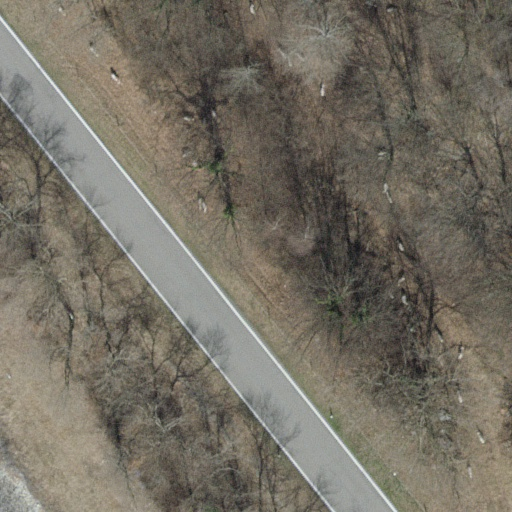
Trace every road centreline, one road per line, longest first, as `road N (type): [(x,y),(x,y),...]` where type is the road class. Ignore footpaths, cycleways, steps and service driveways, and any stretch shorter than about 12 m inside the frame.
road 1 (unclassified): [(354,511),(0,66)]
road 2 (track): [(502,511),(463,391)]
